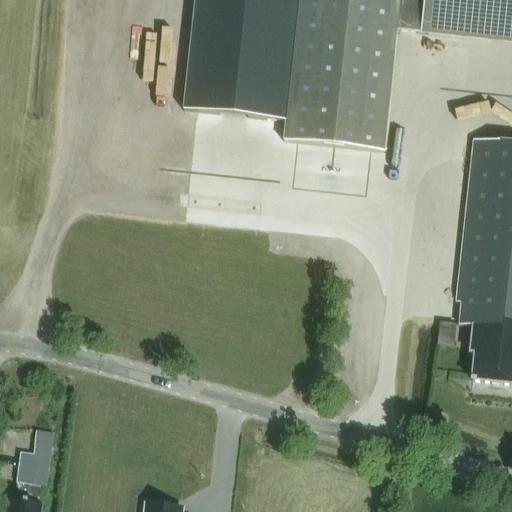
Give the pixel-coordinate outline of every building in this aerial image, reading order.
[(195,0),(183,110),(287,121),(299,0),(195,0)] [(511,0),(299,0),(287,121),(285,143),(384,154),(397,33),(511,44),(511,0)] [(511,145),(477,141),(459,303),(464,304),(461,326),(473,327),(470,354),(477,355),(473,383),(511,387),(511,145)] [(48,488),(55,434),(38,432),(35,455),(22,454),(18,484),(48,488)] [(9,501),(7,511),(42,511),(43,506),(28,504),(28,502),(24,501),(24,503),(9,501)]
